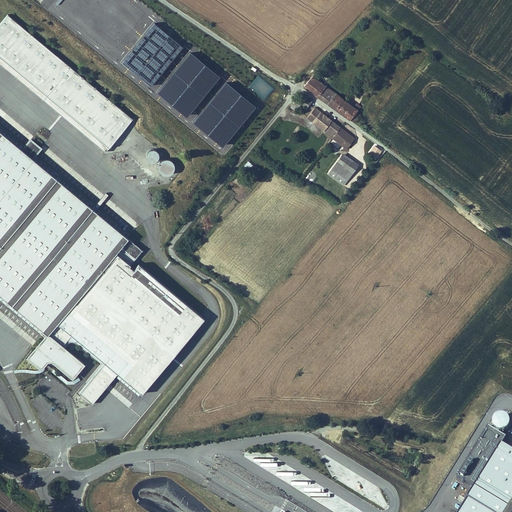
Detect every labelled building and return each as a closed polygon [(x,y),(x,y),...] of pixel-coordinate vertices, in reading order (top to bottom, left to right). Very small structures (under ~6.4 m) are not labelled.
[(43,0),(41,2),(46,8),(55,0),(43,0)] [(9,15),(0,26),(0,67),(103,152),(133,116),(9,15)] [(172,103),(197,104),(220,75),(190,52),(158,93),(172,103)] [(249,87),(264,100),(274,89),(259,76),(249,87)] [(313,78),(311,76),(302,87),(313,94),(321,83),(313,78)] [(222,104),(258,105),(225,82),(210,104),(222,104)] [(326,87),(321,83),(313,94),(317,98),(326,87)] [(331,91),(326,87),(317,98),(330,107),(338,96),(331,91)] [(299,98),(292,107),(295,109),(305,97),(304,96),(303,96),(300,99),(299,98)] [(343,100),(338,96),(330,107),(335,111),(343,100)] [(295,109),(297,111),(300,107),(301,108),(302,106),(305,108),(311,101),(305,97),(295,109)] [(355,107),(343,100),(335,111),(350,122),(358,110),(361,107),(357,104),(355,107)] [(224,147),(255,105),(207,104),(193,124),(224,147)] [(324,129),(331,119),(314,106),(306,116),(324,129)] [(363,113),(358,110),(350,122),(354,125),(363,113)] [(324,129),(333,136),(341,126),(331,119),(324,129)] [(355,136),(341,126),(333,136),(345,145),(348,141),(350,143),(355,136)] [(22,153),(0,134),(0,299),(48,339),(29,361),(41,371),(43,368),(47,364),(53,364),(58,368),(64,373),(67,369),(74,361),(63,352),(76,335),(143,393),(208,312),(144,254),(33,162),(42,151),(32,142),(22,153)] [(380,149),(373,145),(369,151),(375,156),(380,149)] [(156,161),(160,151),(150,147),(146,158),(156,161)] [(347,157),(341,152),(331,166),(327,172),(334,177),(339,171),(344,164),(342,163),(347,157)] [(357,163),(347,157),(342,163),(344,164),(353,170),(357,163)] [(175,158),(160,158),(159,173),(174,173),(175,158)] [(353,170),(344,164),(339,171),(334,177),(344,183),(348,177),(353,170)] [(77,364),(74,361),(67,369),(64,373),(67,376),(74,367),(77,364)] [(83,368),(77,364),(74,367),(67,376),(73,381),(83,368)] [(471,483),(453,511),(511,511),(511,448),(500,441),(505,434),(487,422),(454,472),(471,483)]
